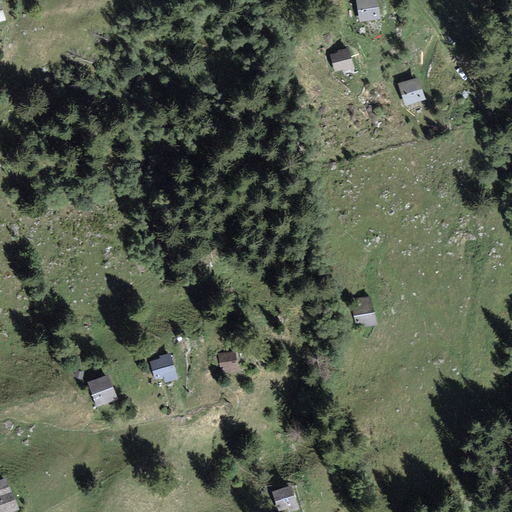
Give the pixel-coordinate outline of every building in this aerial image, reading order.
[(377,0),(356,0),(360,20),(380,18),(377,0)] [(350,48),(330,53),(336,73),(355,68),(350,48)] [(419,75),(399,82),(408,105),(428,98),(419,75)] [(369,294),(351,299),(358,327),(376,322),(369,294)] [(235,350),(221,352),(224,369),(238,366),(235,350)] [(170,353),(151,358),(158,381),(177,376),(170,353)] [(109,373),(89,378),(95,403),(115,398),(109,373)] [(9,476),(0,478),(0,511),(19,506),(9,476)] [(291,484),(274,489),(280,509),(297,504),(291,484)]
